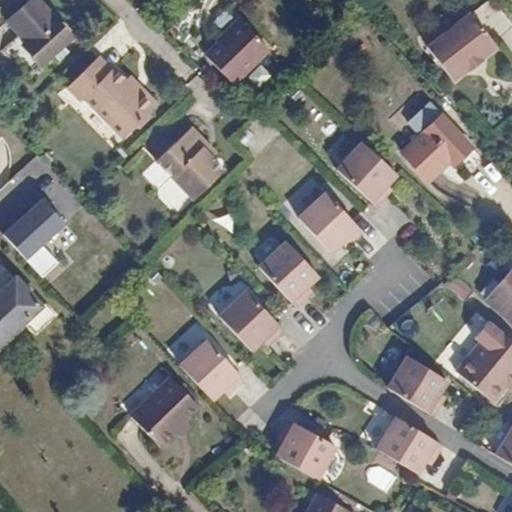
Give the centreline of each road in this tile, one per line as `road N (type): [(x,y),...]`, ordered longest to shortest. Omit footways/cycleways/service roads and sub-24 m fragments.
road 1 (residential): [(511,476),(326,366)]
road 2 (residential): [(326,366),(339,321),(396,269)]
